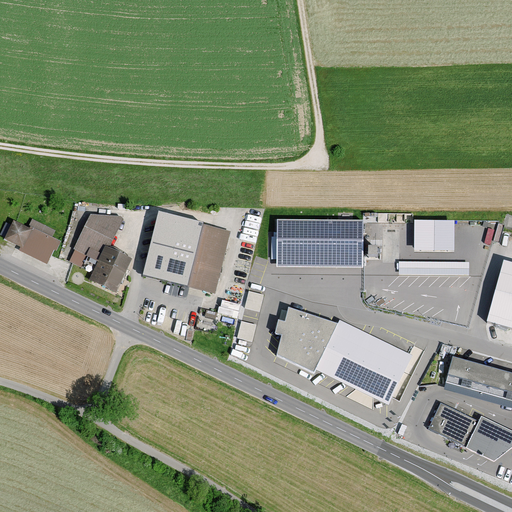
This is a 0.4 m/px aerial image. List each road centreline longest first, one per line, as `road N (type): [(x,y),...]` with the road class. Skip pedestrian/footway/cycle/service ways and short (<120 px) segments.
road 1 (secondary): [(0,265),(511,511)]
road 2 (track): [(0,145),(186,164),(301,162),(316,149),(319,131),(300,0)]
road 3 (unknown): [(138,283),(198,297),(223,293),(245,231),(238,216),(202,207),(165,204),(152,215)]
road 4 (unknown): [(342,291),(287,288),(270,319),(268,346),(385,409)]
road 5 (track): [(252,511),(91,415)]
